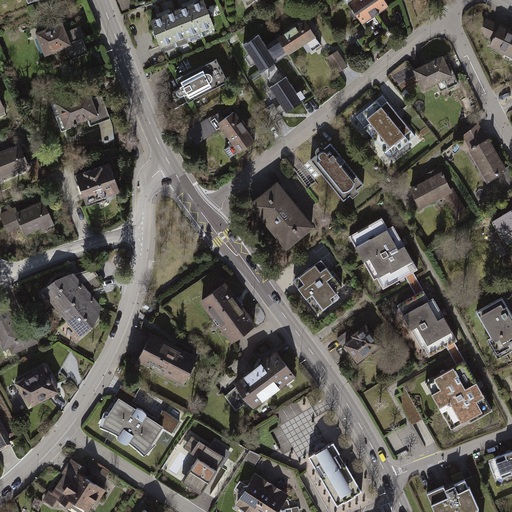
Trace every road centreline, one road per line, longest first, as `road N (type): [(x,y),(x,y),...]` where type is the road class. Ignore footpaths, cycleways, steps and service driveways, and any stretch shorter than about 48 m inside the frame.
road 1 (secondary): [(202,208),(345,399),(387,480)]
road 2 (residential): [(446,15),(202,208)]
road 3 (residential): [(143,228),(131,299),(65,428)]
road 4 (secondary): [(99,0),(169,165)]
road 5 (residential): [(194,511),(65,428)]
road 6 (residential): [(3,277),(143,228)]
road 7 (residential): [(511,138),(446,15)]
road 8 (residential): [(511,432),(387,480)]
